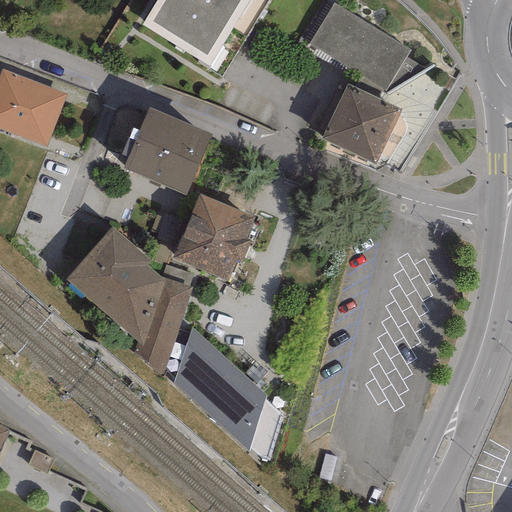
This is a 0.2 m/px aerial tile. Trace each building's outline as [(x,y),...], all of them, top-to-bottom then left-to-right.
[(248,0),(155,0),(141,25),(208,66),(248,0)] [(405,58),(409,50),(332,3),(307,44),(385,91),(405,58)] [(426,70),(405,58),(385,91),(389,94),(426,70)] [(66,95),(1,70),(0,71),(0,129),(46,147),(66,95)] [(374,164),(401,110),(347,84),(321,138),(374,164)] [(211,135),(148,108),(122,168),(184,195),(211,135)] [(254,218),(198,195),(172,258),(228,281),(236,262),(239,264),(249,241),(245,240),(254,218)] [(150,262),(111,228),(65,279),(136,341),(132,351),(161,375),(191,288),(188,287),(163,279),(160,277),(147,267),(150,262)] [(191,275),(165,265),(160,277),(163,279),(188,287),(191,275)] [(266,396),(191,328),(172,385),(248,452),(250,448),(266,461),(281,418),(263,402),(266,396)] [(50,466),(30,457),(24,470),(45,477),(50,466)]
